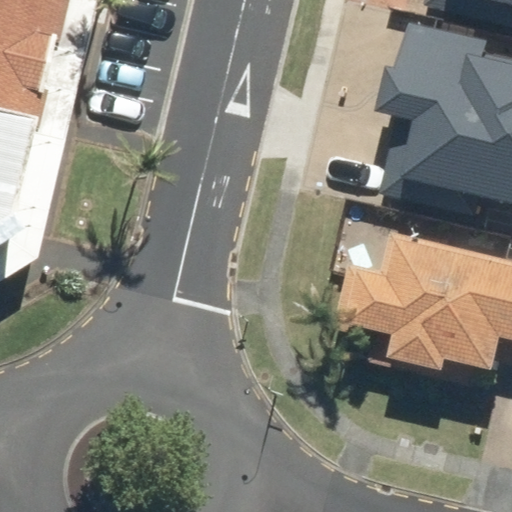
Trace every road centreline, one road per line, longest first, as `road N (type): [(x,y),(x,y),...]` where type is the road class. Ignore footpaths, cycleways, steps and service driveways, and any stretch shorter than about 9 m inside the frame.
road 1 (residential): [(241,0),(151,371)]
road 2 (residential): [(151,371),(184,381),(212,402),(243,463),(243,497)]
road 3 (residential): [(32,438),(51,407),(79,384),(114,371),(151,371)]
